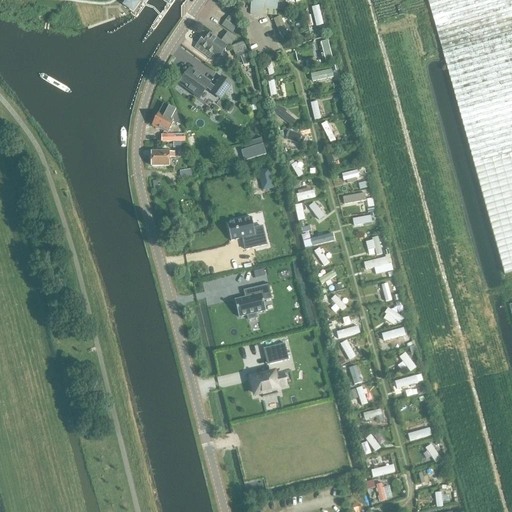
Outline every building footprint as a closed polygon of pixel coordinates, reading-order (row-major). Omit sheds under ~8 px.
[(137,0),(127,0),(124,5),(132,10),(138,2),(139,1),(137,0)] [(158,17),(153,24),(152,24),(151,25),(152,25),(151,26),(151,27),(151,28),(152,29),(153,29),(154,29),(155,29),(157,26),(171,6),(175,1),(174,1),(175,0),(168,0),(166,5),(165,6),(164,7),(165,7),(164,9),(163,10),(160,15),(159,15),(158,16),(158,17)] [(250,0),(250,14),(260,15),(277,15),(277,10),(285,10),(287,7),(287,6),(284,0),(250,0)] [(511,0),(427,0),(443,52),(474,163),(504,275),(511,272),(511,0)] [(225,21),(236,28),(239,23),(229,16),(225,21)] [(281,38),(288,35),(281,17),(273,20),(281,38)] [(232,33),(236,28),(225,21),(222,26),(232,33)] [(230,47),(236,39),(227,32),(221,41),(230,47)] [(227,46),(210,34),(207,38),(204,36),(195,48),(210,59),(213,54),(219,58),(227,46)] [(251,61),(243,42),(232,46),(236,56),(240,55),(243,64),(251,61)] [(214,87),(191,70),(180,84),(200,99),(207,89),(210,91),(209,92),(220,101),(232,86),(221,78),(214,87)] [(180,126),(176,111),(164,105),(152,126),(168,134),(174,123),(180,126)] [(169,166),(169,158),(175,158),(175,153),(169,153),(152,153),(152,166),(169,166)] [(263,218),(232,225),(238,248),(250,245),(253,257),(282,250),(276,232),(267,234),(263,218)] [(265,277),(263,270),(253,272),(255,279),(265,277)] [(252,300),(231,304),(237,330),(253,327),(254,331),(264,328),(263,325),(272,323),(265,299),(277,296),(274,283),(249,289),(252,300)] [(289,361),(285,344),(263,349),(263,350),(266,349),(270,364),(269,364),(270,365),(289,361)] [(275,373),(248,380),(253,398),(256,397),(257,401),(277,396),(276,392),(279,391),(278,388),(287,385),(284,374),(275,376),(275,373)]
